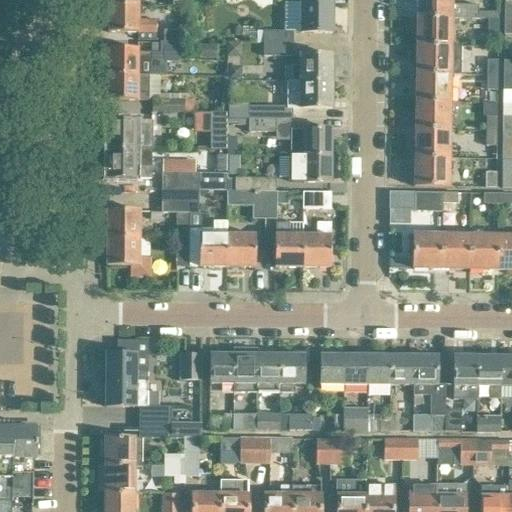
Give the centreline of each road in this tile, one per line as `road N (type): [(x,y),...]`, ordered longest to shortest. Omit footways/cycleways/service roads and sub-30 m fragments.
road 1 (residential): [(364,317),(365,0)]
road 2 (residential): [(364,317),(76,315)]
road 3 (residential): [(93,37),(91,268),(77,273)]
road 4 (tertiary): [(18,269),(40,169),(44,37)]
road 5 (residential): [(66,511),(76,315)]
road 6 (residential): [(511,317),(364,317)]
